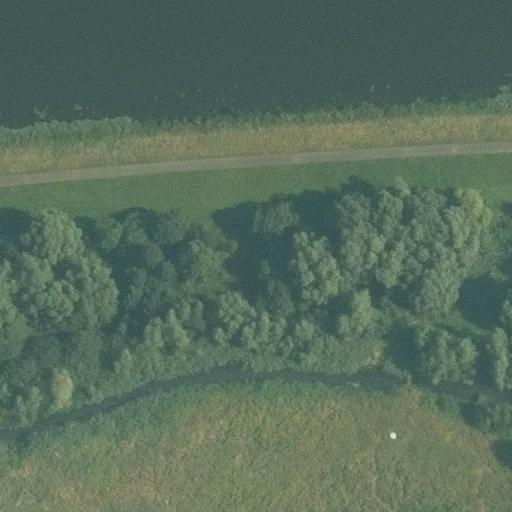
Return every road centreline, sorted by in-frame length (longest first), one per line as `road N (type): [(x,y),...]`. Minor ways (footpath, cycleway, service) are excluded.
road 1 (unclassified): [(511,144),(0,176)]
road 2 (track): [(407,392),(412,350),(423,336),(492,325),(511,295)]
road 3 (track): [(407,392),(409,432),(469,451),(511,487)]
